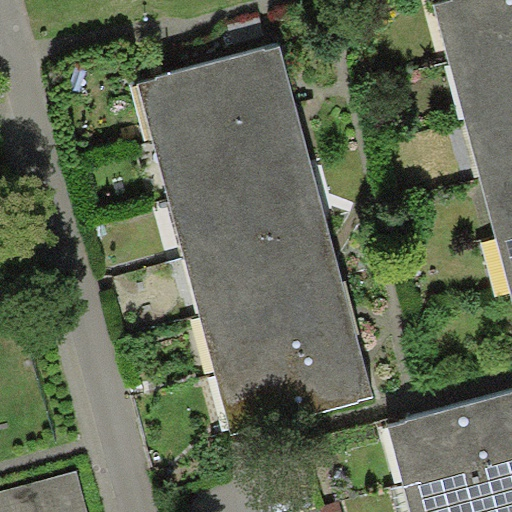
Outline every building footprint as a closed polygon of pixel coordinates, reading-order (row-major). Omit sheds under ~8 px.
[(511,0),(455,0),(434,6),(448,60),(511,44),(511,0)] [(511,44),(448,60),(463,115),(511,102),(511,44)] [(138,85),(152,137),(294,100),(280,47),(138,85)] [(152,137),(167,195),(309,157),(294,100),(152,137)] [(511,102),(463,115),(480,177),(511,168),(511,102)] [(167,195),(183,253),(325,215),(309,157),(167,195)] [(511,168),(480,177),(495,237),(511,232),(511,168)] [(183,253),(198,310),(340,272),(325,215),(183,253)] [(511,232),(495,237),(511,297),(511,296),(511,232)] [(198,310),(213,367),(355,330),(340,272),(198,310)] [(355,330),(213,367),(231,435),(373,398),(355,330)] [(511,394),(389,427),(405,484),(511,455),(511,394)] [(511,511),(511,455),(405,484),(411,511),(511,511)]
